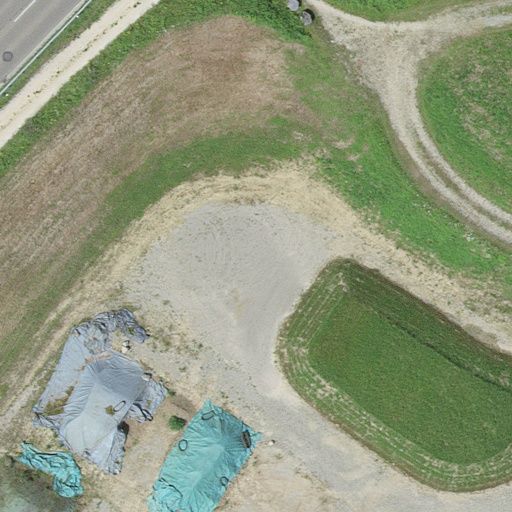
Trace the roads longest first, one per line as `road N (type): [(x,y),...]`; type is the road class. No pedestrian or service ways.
road 1 (track): [(511,230),(487,221),(442,182),(404,130),(395,73),(308,0)]
road 2 (track): [(0,131),(139,0)]
road 3 (track): [(511,11),(439,24),(395,73)]
